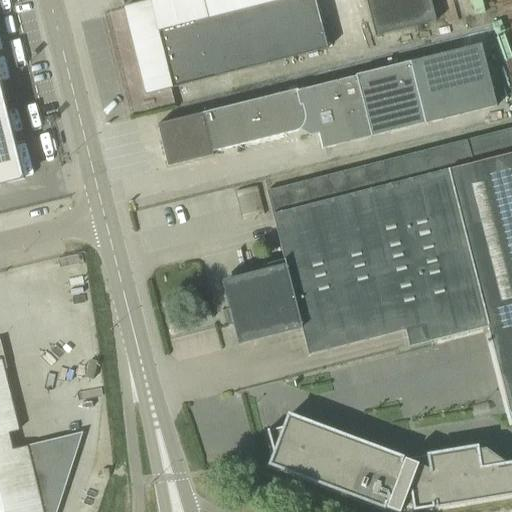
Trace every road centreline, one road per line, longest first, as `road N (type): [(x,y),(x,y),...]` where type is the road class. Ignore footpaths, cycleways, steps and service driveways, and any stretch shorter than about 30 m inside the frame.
road 1 (tertiary): [(169,480),(104,216)]
road 2 (unknown): [(126,388),(276,372),(391,346)]
road 3 (tertiary): [(104,216),(52,0)]
